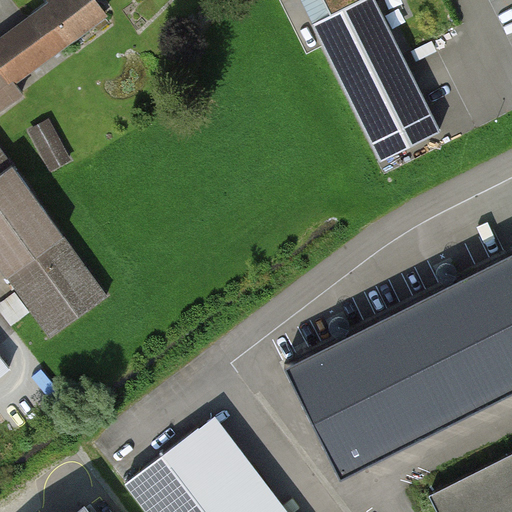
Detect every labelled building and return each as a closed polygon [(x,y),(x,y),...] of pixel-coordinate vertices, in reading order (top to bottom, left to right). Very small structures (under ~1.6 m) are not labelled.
[(0,266),(52,338),(108,297),(0,147),(0,115),(21,100),(11,87),(104,19),(89,0),(66,0),(0,48),(0,266)] [(329,0),(336,13),(316,23),(386,161),(445,131),(378,0),(329,0)] [(54,122),(32,133),(53,175),(75,163),(54,122)] [(511,391),(511,243),(415,292),(284,356),(313,413),(343,475),(511,391)] [(0,382),(13,372),(0,357),(0,382)] [(284,511),(211,419),(125,485),(146,511),(284,511)] [(511,511),(511,450),(430,491),(440,511),(511,511)]
